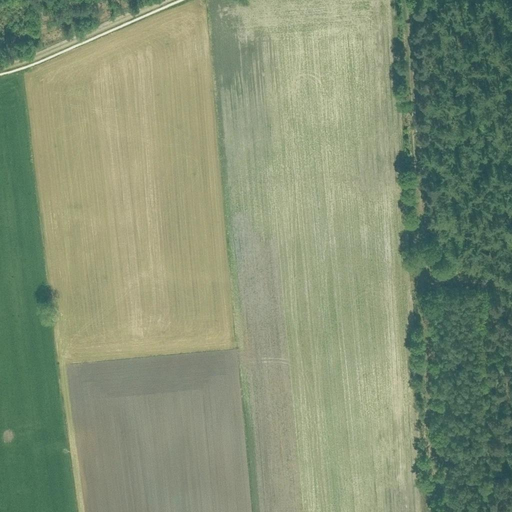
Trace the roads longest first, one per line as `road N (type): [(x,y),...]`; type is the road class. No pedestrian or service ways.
road 1 (track): [(408,0),(422,290)]
road 2 (track): [(433,511),(422,290)]
road 3 (track): [(0,67),(161,0)]
